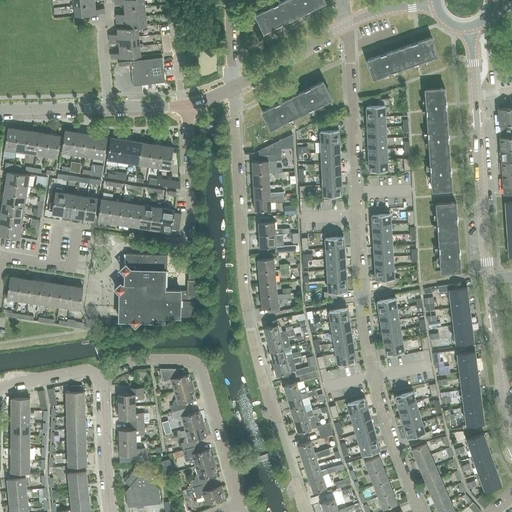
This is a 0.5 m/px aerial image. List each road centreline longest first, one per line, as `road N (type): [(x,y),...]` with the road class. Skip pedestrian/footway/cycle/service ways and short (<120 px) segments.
road 1 (residential): [(421,511),(370,362),(348,22)]
road 2 (residential): [(307,511),(251,321),(235,87)]
road 3 (tertiary): [(488,277),(475,94)]
road 4 (tertiary): [(511,448),(488,277)]
road 5 (residential): [(240,502),(198,365)]
road 6 (residential): [(112,511),(102,375)]
road 7 (residential): [(190,240),(184,106)]
road 8 (tertiary): [(235,87),(348,22)]
